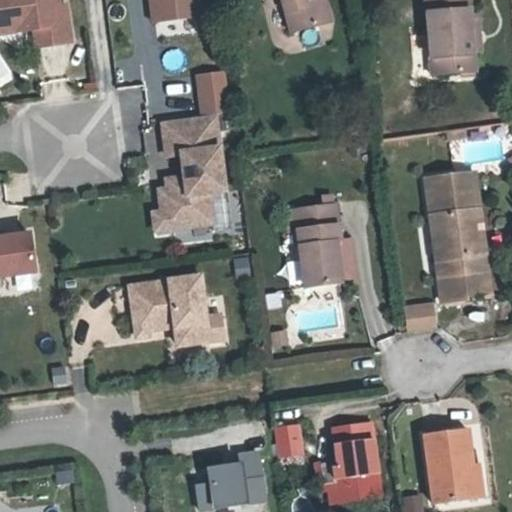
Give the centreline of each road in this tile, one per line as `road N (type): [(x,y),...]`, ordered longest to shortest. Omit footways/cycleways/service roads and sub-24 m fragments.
road 1 (residential): [(118,511),(105,423),(0,433)]
road 2 (residential): [(511,354),(391,369)]
